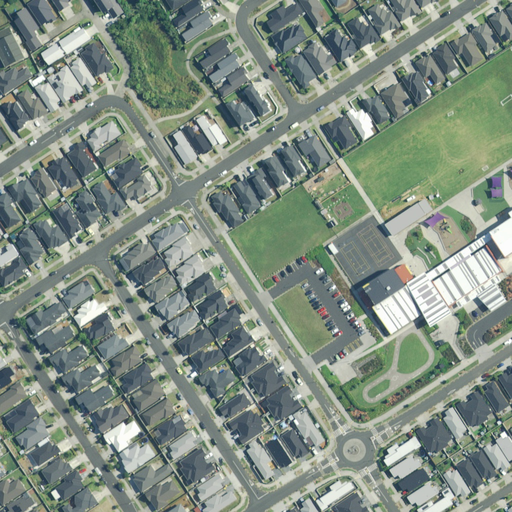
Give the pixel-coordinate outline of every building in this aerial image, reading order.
[(44,0),(34,0),(27,4),(41,25),(49,19),(52,23),(57,20),(50,10),(51,10),(44,0)] [(51,0),(59,11),(69,4),(67,2),(70,0),(51,0)] [(123,11),(115,0),(94,0),(102,11),(105,9),(112,19),(123,11)] [(165,0),(172,10),(186,0),(165,0)] [(198,0),(193,0),(182,8),(186,13),(173,21),(178,28),(204,10),(198,0)] [(316,0),(301,0),(300,1),(317,28),(325,23),(318,12),(323,10),(316,0)] [(389,0),(396,10),(394,12),(401,22),(414,14),(415,15),(420,12),(412,0),(389,0)] [(416,0),(422,8),(434,0),(435,0),(436,1),(437,0),(416,0)] [(297,20),(306,14),(297,2),(287,9),(284,5),(270,15),(273,19),(267,24),(275,35),(297,20)] [(401,25),(391,11),(388,6),(384,9),(380,3),(368,10),(375,20),(373,21),(371,22),(374,28),(376,26),(383,37),(401,25)] [(25,41),(32,51),(41,45),(33,32),(39,28),(25,7),(16,13),(20,18),(14,21),(27,40),(25,41)] [(212,17),(208,11),(191,22),(195,27),(183,35),(187,41),(213,24),(210,18),(212,17)] [(511,39),(511,24),(502,11),(490,19),(502,37),(505,35),(509,41),(511,39)] [(357,18),(348,24),(357,38),(354,40),(359,48),(370,42),(371,43),(374,41),(375,42),(380,39),(371,25),(367,28),(363,23),(361,24),(357,18)] [(275,35),(272,37),(283,54),(309,37),(297,20),(275,35)] [(494,34),(486,22),(473,31),(487,53),(498,46),(491,36),(494,34)] [(25,58),(10,27),(0,32),(0,55),(6,67),(25,58)] [(68,54),(76,49),(78,51),(83,48),(81,45),(91,39),(84,28),(76,34),(75,32),(60,42),(68,54)] [(354,47),(356,46),(352,39),(348,42),(345,36),(343,38),(337,29),(325,37),(341,62),(357,51),(354,47)] [(477,43),(471,33),(452,44),(459,56),(463,53),(471,67),(483,60),(475,45),(477,43)] [(229,44),(226,39),(209,50),(212,55),(201,62),(205,69),(231,51),(227,45),(229,44)] [(440,47),(438,48),(438,50),(434,53),(437,58),(435,59),(446,76),(460,68),(445,42),(439,45),(440,47)] [(319,48),(316,43),(304,51),(320,77),(328,72),(327,70),(338,63),(332,54),(328,57),(321,47),(319,48)] [(64,55),(57,44),(42,54),(49,65),(64,55)] [(102,55),(95,44),(82,53),(98,76),(105,72),(106,73),(114,68),(104,53),(102,55)] [(239,58),(235,53),(218,64),(222,69),(210,77),(214,83),(240,65),(237,59),(239,58)] [(318,78),(301,55),(295,59),(293,56),(286,61),(305,89),(311,85),(310,84),(318,78)] [(446,79),(430,55),(416,63),(426,79),(431,76),(437,85),(446,79)] [(97,83),(79,56),(72,61),(74,63),(70,66),(83,85),(86,83),(89,88),(97,83)] [(64,103),(71,98),(70,97),(76,93),(77,94),(83,90),(68,67),(49,80),(64,103)] [(0,82),(0,88),(4,94),(32,75),(26,68),(18,73),(14,68),(5,74),(4,72),(0,74),(0,81),(0,82)] [(250,80),(243,69),(228,78),(231,83),(219,90),(223,96),(250,80)] [(402,78),(410,91),(412,90),(417,98),(419,97),(423,104),(432,98),(426,90),(428,89),(423,81),(425,80),(419,71),(414,74),(413,73),(410,75),(409,74),(402,78)] [(44,85),(43,83),(36,88),(52,112),(59,108),(56,103),(60,101),(48,83),(44,85)] [(265,101),(253,84),(244,90),(263,117),(271,111),(268,106),(270,105),(266,100),(265,101)] [(407,98),(398,84),(382,94),(397,119),(404,114),(402,110),(406,107),(402,101),(407,98)] [(33,101),(27,91),(18,96),(33,121),(48,112),(43,105),(39,98),(33,101)] [(391,117),(378,96),(372,100),(371,98),(364,102),(370,112),(372,110),(380,124),(391,117)] [(9,101),(1,106),(18,129),(24,125),(23,123),(29,119),(23,112),(22,113),(15,103),(11,105),(9,101)] [(238,106),(234,101),(228,105),(241,126),(254,118),(244,102),(238,106)] [(357,113),(353,108),(347,112),(365,140),(374,134),(370,128),(374,125),(364,109),(357,113)] [(212,127),(204,116),(197,120),(214,146),(220,142),(222,145),(228,141),(216,124),(212,127)] [(351,124),(346,116),(333,123),(333,122),(326,127),(333,137),(337,135),(346,149),(358,142),(348,126),(351,124)] [(121,134),(113,121),(87,138),(95,151),(101,148),(99,145),(108,140),(109,142),(121,134)] [(212,148),(197,124),(192,128),(190,125),(184,129),(201,155),(212,148)] [(0,146),(9,140),(0,128),(0,146)] [(198,157),(181,131),(169,138),(186,164),(198,157)] [(80,134),(70,141),(75,148),(67,154),(84,179),(100,168),(87,150),(90,148),(80,134)] [(332,159),(315,135),(308,140),(307,139),(299,144),(307,156),(310,154),(320,168),(332,159)] [(131,153),(124,139),(97,153),(105,167),(131,153)] [(306,171),(292,146),(282,151),(297,180),(305,175),(303,173),(306,171)] [(54,162),(54,163),(53,164),(54,165),(48,169),(49,170),(49,171),(56,182),(60,180),(65,188),(68,186),(71,190),(78,186),(77,184),(79,183),(76,179),(78,178),(64,157),(60,159),(60,158),(54,162)] [(292,185),(276,157),(266,162),(282,191),(292,185)] [(141,164),(136,158),(126,165),(125,164),(115,171),(120,177),(114,181),(120,188),(143,172),(139,166),(141,164)] [(262,168),(255,172),(256,174),(248,178),(250,183),(254,181),(265,201),(274,196),(263,177),(266,175),(262,168)] [(55,189),(42,169),(34,174),(35,176),(31,178),(40,193),(42,192),(45,197),(51,194),(50,192),(55,189)] [(151,183),(145,175),(138,180),(140,182),(129,189),(128,188),(122,192),(128,200),(134,196),(137,200),(153,189),(150,184),(151,183)] [(37,194),(28,179),(19,185),(18,183),(10,189),(19,203),(24,199),(29,206),(27,206),(32,213),(43,206),(36,194),(37,194)] [(245,188),(241,182),(235,186),(245,204),(244,205),(249,214),(262,207),(250,186),(245,188)] [(111,196),(103,183),(93,189),(107,214),(116,209),(118,213),(126,208),(118,193),(111,196)] [(225,197),(220,191),(212,196),(216,202),(214,203),(220,212),(221,212),(233,229),(244,222),(238,213),(240,211),(228,195),(225,197)] [(103,217),(88,192),(77,199),(83,209),(78,213),(87,227),(103,217)] [(14,203),(7,193),(0,197),(0,213),(10,229),(22,221),(11,205),(14,203)] [(60,207),(53,211),(70,238),(75,235),(74,233),(81,229),(75,219),(74,220),(71,216),(72,215),(69,210),(64,213),(60,207)] [(511,215),(511,216),(489,231),(506,257),(511,253),(511,209),(509,211),(511,215)] [(53,230),(46,220),(35,227),(41,237),(43,236),(52,251),(68,241),(58,226),(53,230)] [(185,234),(178,223),(172,227),(171,226),(152,239),(159,251),(185,234)] [(40,254),(44,252),(36,240),(38,239),(33,232),(31,233),(28,228),(22,232),(24,234),(19,237),(25,247),(20,250),(31,265),(40,260),(39,258),(41,256),(40,254)] [(196,252),(186,237),(173,245),(174,247),(165,253),(168,258),(166,260),(171,267),(181,261),(179,259),(182,258),(183,260),(196,252)] [(19,254),(11,242),(3,247),(6,250),(3,252),(0,247),(0,266),(2,266),(19,254)] [(156,252),(150,243),(145,246),(144,244),(123,258),(131,269),(156,252)] [(417,275),(412,278),(403,263),(357,292),(368,309),(372,306),(373,309),(390,334),(422,313),(423,315),(430,326),(442,317),(450,311),(447,306),(454,301),(459,307),(477,295),(491,310),(506,300),(495,283),(500,280),(496,273),(502,269),(486,244),(431,281),(423,271),(417,275)] [(204,264),(198,255),(185,263),(186,265),(177,270),(180,276),(178,278),(182,285),(192,279),(191,277),(193,275),(195,278),(206,271),(203,265),(204,264)] [(165,268),(157,258),(146,267),(145,265),(134,273),(144,286),(160,273),(159,272),(165,268)] [(27,267),(22,259),(5,270),(4,269),(0,271),(0,279),(5,287),(25,273),(23,269),(27,267)] [(207,273),(197,279),(198,282),(188,287),(192,294),(190,294),(195,303),(217,291),(214,284),(217,283),(210,271),(207,273)] [(178,287),(169,275),(158,284),(156,282),(145,290),(156,303),(178,287)] [(98,290),(93,282),(86,287),(83,282),(70,291),(71,294),(64,299),(71,309),(98,290)] [(225,298),(227,297),(222,289),(209,297),(211,299),(200,306),(203,311),(201,312),(206,321),(219,313),(220,315),(229,309),(228,307),(230,306),(225,298)] [(182,299),(179,293),(169,300),(168,298),(156,307),(161,315),(164,314),(168,320),(179,313),(177,310),(179,309),(181,311),(191,304),(185,296),(182,299)] [(99,305),(95,299),(90,303),(89,301),(82,306),(83,308),(78,311),(80,314),(75,317),(81,327),(108,309),(104,302),(99,305)] [(68,313),(61,302),(44,313),(42,310),(32,317),(37,325),(32,329),(36,335),(52,325),(52,324),(68,313)] [(241,317),(236,309),(220,319),(221,321),(211,327),(219,339),(243,323),(239,318),(241,317)] [(201,320),(194,310),(180,318),(180,317),(168,325),(171,331),(173,330),(178,338),(196,327),(194,324),(201,320)] [(114,329),(105,314),(95,321),(97,323),(85,331),(90,339),(94,337),(96,339),(103,334),(104,335),(114,329)] [(228,357),(255,339),(251,334),(249,335),(242,325),(230,333),(233,337),(230,339),(230,340),(226,343),(227,345),(222,348),(228,357)] [(73,338),(67,328),(56,335),(52,329),(37,339),(42,347),(45,345),(51,354),(67,344),(66,342),(73,338)] [(214,340),(206,328),(196,334),(195,333),(180,343),(185,352),(187,351),(189,355),(214,340)] [(120,340),(117,335),(98,347),(107,360),(130,346),(124,337),(120,340)] [(89,356),(83,346),(69,354),(66,349),(50,359),(54,364),(58,365),(60,365),(65,373),(80,364),(79,362),(89,356)] [(143,360),(134,346),(112,360),(117,367),(112,370),(116,377),(143,360)] [(195,368),(199,374),(225,356),(219,347),(214,351),(213,349),(209,352),(208,351),(205,353),(202,349),(190,357),(197,367),(195,368)] [(262,356),(256,348),(252,351),(250,348),(240,356),(244,362),(237,367),(242,375),(247,374),(268,360),(264,354),(262,356)] [(475,360),(470,352),(466,354),(471,362),(475,360)] [(276,369),(272,362),(251,376),(254,381),(251,383),(255,388),(276,375),(273,371),(276,369)] [(151,371),(146,363),(124,377),(129,384),(123,387),(127,395),(154,378),(150,372),(151,371)] [(102,376),(96,365),(85,372),(81,367),(63,378),(67,384),(69,383),(72,387),(73,386),(78,393),(94,383),(93,381),(102,376)] [(0,388),(12,381),(9,377),(13,374),(8,366),(0,371),(0,388)] [(236,381),(229,369),(219,375),(215,369),(200,379),(206,388),(210,385),(213,389),(211,390),(217,398),(226,392),(224,389),(236,381)] [(511,374),(508,377),(506,373),(499,377),(511,398),(511,374)] [(276,375),(255,388),(258,393),(261,391),(265,397),(286,383),(281,376),(278,378),(276,375)] [(167,395),(157,380),(141,390),(144,394),(134,401),(141,412),(167,395)] [(494,381),(487,385),(487,386),(486,388),(487,390),(485,392),(500,416),(511,408),(494,381)] [(0,414),(28,396),(19,383),(0,395),(0,414)] [(86,405),(91,413),(108,403),(107,402),(116,396),(109,385),(95,394),(92,389),(76,398),(81,408),(86,405)] [(292,392),(288,386),(267,399),(270,404),(267,406),(271,411),(292,398),(289,394),(292,392)] [(470,428),(475,425),(477,429),(493,420),(490,416),(494,414),(479,390),(471,395),(473,398),(466,402),(464,399),(455,405),(470,428)] [(250,403),(243,391),(218,408),(223,415),(227,413),(229,417),(250,403)] [(176,412),(167,398),(143,415),(151,426),(164,417),(166,419),(176,412)] [(292,398),(271,411),(274,417),(277,415),(281,420),(302,406),(297,399),(294,402),(292,398)] [(40,414),(31,400),(16,409),(19,414),(8,422),(14,432),(32,421),(31,420),(40,414)] [(129,416),(121,405),(114,410),(112,406),(104,412),(102,409),(94,415),(98,422),(97,423),(103,432),(129,416)] [(466,429),(452,407),(445,412),(447,416),(443,419),(456,439),(463,435),(462,432),(466,429)] [(250,410),(229,424),(233,430),(237,428),(240,432),(260,419),(256,413),(253,415),(250,410)] [(299,411),(293,415),(296,419),(294,421),(305,438),(309,435),(316,446),(324,441),(305,412),(301,414),(299,411)] [(186,424),(180,415),(159,428),(163,434),(157,438),(161,445),(175,436),(176,438),(188,430),(184,425),(186,424)] [(438,454),(451,446),(449,442),(454,439),(439,415),(415,429),(431,455),(436,451),(438,454)] [(46,424),(41,418),(27,427),(28,430),(16,438),(21,446),(24,444),(27,449),(50,434),(44,425),(46,424)] [(266,428),(260,419),(240,432),(242,436),(239,438),(243,444),(266,428)] [(142,432),(135,421),(129,424),(127,421),(104,436),(110,444),(113,442),(119,452),(133,443),(131,441),(130,439),(142,432)] [(293,429),(282,436),(295,456),(299,454),(301,457),(308,452),(293,429)] [(191,432),(169,446),(172,451),(170,453),(174,459),(198,443),(191,432)] [(504,441),(501,437),(496,441),(506,456),(509,459),(511,457),(511,443),(508,438),(504,441)] [(421,446),(416,438),(400,449),(397,445),(389,450),(392,454),(385,459),(389,465),(408,452),(409,454),(421,446)] [(276,439),(266,445),(282,469),(292,462),(276,439)] [(251,448),(247,451),(266,480),(274,474),(267,463),(271,461),(260,444),(259,445),(256,441),(249,445),(251,448)] [(53,446),(50,442),(31,454),(39,466),(62,451),(56,444),(53,446)] [(155,455),(148,444),(141,449),(137,444),(120,455),(124,461),(122,462),(129,473),(155,455)] [(487,452),(496,466),(506,469),(510,466),(496,445),(492,449),(489,445),(485,448),(487,452)] [(205,455),(201,449),(180,463),(183,467),(180,469),(188,480),(190,478),(193,483),(215,469),(210,463),(208,464),(203,457),(205,455)] [(497,474),(481,451),(471,457),(484,477),(488,474),(491,478),(497,474)] [(415,462),(412,457),(392,470),(398,480),(421,465),(418,460),(415,462)] [(65,465),(62,459),(43,472),(51,484),(73,469),(69,462),(65,465)] [(482,482),(468,460),(458,466),(471,486),(476,483),(477,485),(482,482)] [(173,471),(168,464),(156,473),(151,465),(133,478),(143,493),(173,471)] [(423,468),(398,484),(403,491),(407,488),(410,492),(430,479),(423,468)] [(83,480),(77,471),(64,479),(66,482),(56,489),(65,503),(72,497),(72,496),(86,487),(81,481),(83,480)] [(470,492),(456,471),(452,474),(450,472),(444,475),(458,494),(462,491),(465,495),(470,492)] [(223,481),(218,474),(197,488),(200,493),(197,495),(202,501),(223,487),(220,483),(223,481)] [(27,490),(19,480),(17,481),(13,475),(0,484),(0,500),(3,505),(27,490)] [(332,491),(317,501),(322,509),(354,488),(349,480),(341,485),(339,481),(330,487),(332,491)] [(180,492),(173,481),(163,487),(161,484),(146,494),(157,511),(168,504),(167,501),(180,492)] [(430,489),(427,484),(408,497),(412,504),(415,502),(417,505),(437,492),(434,486),(430,489)] [(63,508),(65,511),(86,511),(99,504),(88,487),(75,496),(75,504),(77,507),(73,510),(69,504),(63,508)] [(431,501),(417,509),(419,511),(442,511),(453,505),(450,500),(454,497),(449,489),(442,493),(445,497),(433,505),(431,501)] [(216,511),(236,499),(231,491),(221,498),(219,494),(205,503),(208,507),(203,510),(204,511),(216,511)] [(370,511),(366,505),(362,508),(358,501),(361,499),(356,491),(334,506),(337,511),(335,511),(370,511)] [(36,504),(29,493),(8,507),(11,511),(9,511),(25,511),(28,510),(28,509),(36,504)] [(318,511),(309,497),(301,503),(303,506),(300,509),(301,511),(318,511)] [(188,511),(182,503),(168,511),(188,511)]
